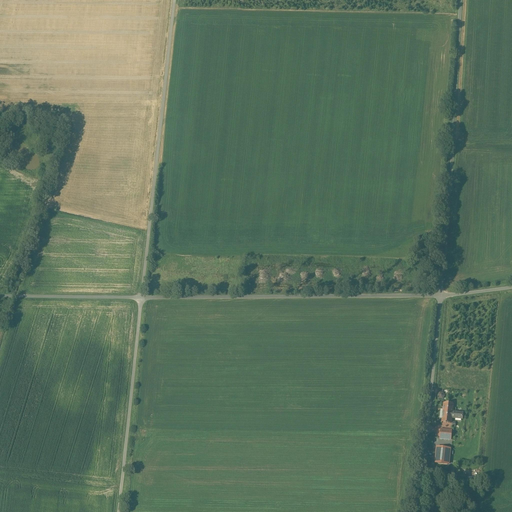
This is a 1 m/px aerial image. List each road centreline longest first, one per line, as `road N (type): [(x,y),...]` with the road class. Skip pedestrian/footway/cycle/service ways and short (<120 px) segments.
road 1 (unclassified): [(440,295),(141,297)]
road 2 (track): [(141,297),(174,0)]
road 3 (unclassified): [(440,295),(460,0)]
road 4 (unclassified): [(419,511),(440,295)]
road 5 (unclassified): [(118,511),(141,297)]
road 6 (unclassified): [(0,296),(141,297)]
